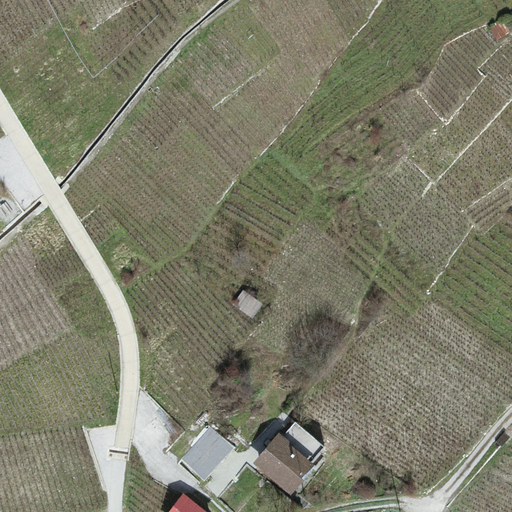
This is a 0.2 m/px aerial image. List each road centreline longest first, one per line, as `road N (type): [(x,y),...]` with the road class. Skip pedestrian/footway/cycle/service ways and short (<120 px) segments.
road 1 (track): [(0,113),(96,272),(121,332),(111,511)]
road 2 (track): [(426,500),(511,403)]
